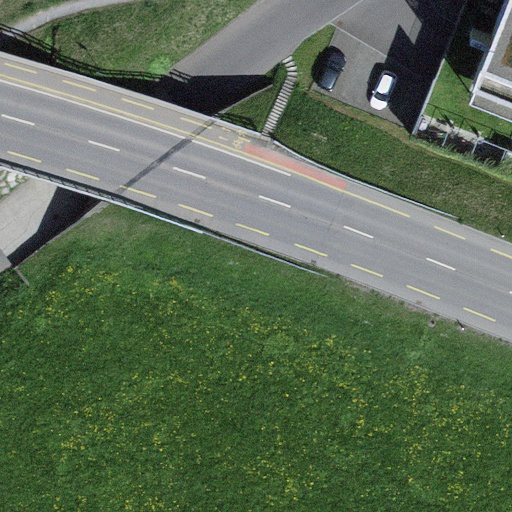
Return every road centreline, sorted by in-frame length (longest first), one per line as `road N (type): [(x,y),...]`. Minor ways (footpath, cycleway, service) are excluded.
road 1 (primary): [(0,115),(384,240),(511,292)]
road 2 (residential): [(0,240),(321,0)]
